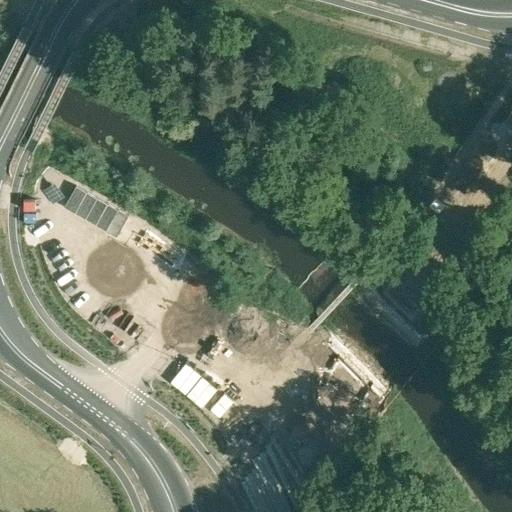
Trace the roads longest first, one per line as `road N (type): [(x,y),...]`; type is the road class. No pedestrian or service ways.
road 1 (secondary): [(256,511),(511,137)]
road 2 (track): [(0,30),(139,101),(328,233)]
